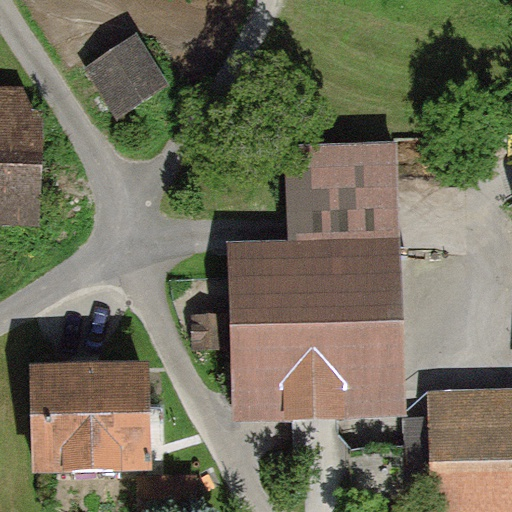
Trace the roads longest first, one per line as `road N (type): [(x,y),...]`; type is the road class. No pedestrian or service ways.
road 1 (track): [(511,198),(497,212),(479,360),(424,423),(291,439),(265,457),(251,487)]
road 2 (track): [(264,511),(205,404),(129,232)]
road 3 (track): [(277,0),(230,98),(129,232)]
road 4 (residential): [(129,232),(85,135),(0,9)]
road 5 (residential): [(129,232),(103,266),(0,326)]
